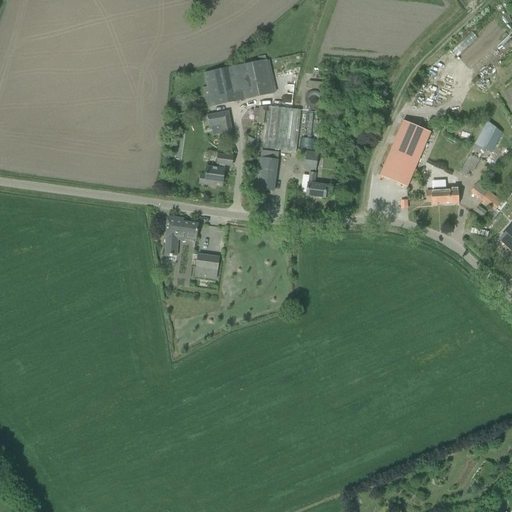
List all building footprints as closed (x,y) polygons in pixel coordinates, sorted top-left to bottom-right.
[(259,61),(203,73),(207,91),(203,92),(206,107),(210,106),(211,107),(274,93),(267,59),(266,60),(265,56),(258,58),(259,61)] [(324,83),(309,81),(308,89),(323,90),(324,83)] [(263,124),(265,107),(253,106),(252,116),(257,117),(257,123),(263,124)] [(268,107),(264,149),(295,152),(300,110),(268,107)] [(228,111),(206,115),(206,116),(203,116),(204,127),(208,126),(208,127),(221,125),(223,137),(232,135),(228,111)] [(379,176),(407,187),(430,132),(402,121),(379,176)] [(486,121),(460,173),(466,176),(469,171),(472,172),(484,149),(491,153),(501,133),(486,121)] [(182,126),(173,122),(169,129),(178,134),(182,126)] [(302,148),(313,149),(314,139),(302,139),(302,148)] [(273,191),(278,160),(277,160),(278,152),(261,150),(260,157),(258,157),(254,189),(273,191)] [(306,151),(304,170),(315,171),(318,153),(306,151)] [(207,167),(206,175),(200,174),(199,184),(214,186),(214,183),(222,184),(224,165),(230,166),(231,157),(217,155),(216,168),(207,167)] [(306,196),(324,198),(326,185),(313,183),(314,174),(309,173),(306,196)] [(477,184),(470,192),(494,210),(501,202),(477,184)] [(446,188),(446,190),(425,191),(425,200),(431,200),(432,205),(458,204),(458,187),(446,188)] [(175,246),(176,244),(194,246),(195,240),(197,225),(183,223),(183,220),(168,218),(165,235),(165,246),(175,246)] [(500,238),(499,239),(500,240),(500,239),(501,240),(506,245),(506,246),(511,251),(511,228),(511,227),(510,228),(500,238)] [(198,255),(196,268),(194,277),(216,280),(218,258),(198,255)] [(175,273),(165,275),(170,295),(180,292),(175,273)]
